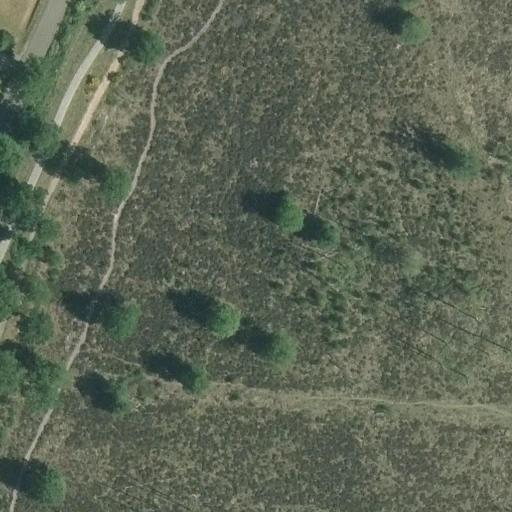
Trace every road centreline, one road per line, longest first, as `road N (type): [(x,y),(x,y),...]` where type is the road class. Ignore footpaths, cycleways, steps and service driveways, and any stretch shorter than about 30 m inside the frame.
road 1 (track): [(0,332),(51,188),(142,0)]
road 2 (tertiary): [(0,127),(57,0)]
